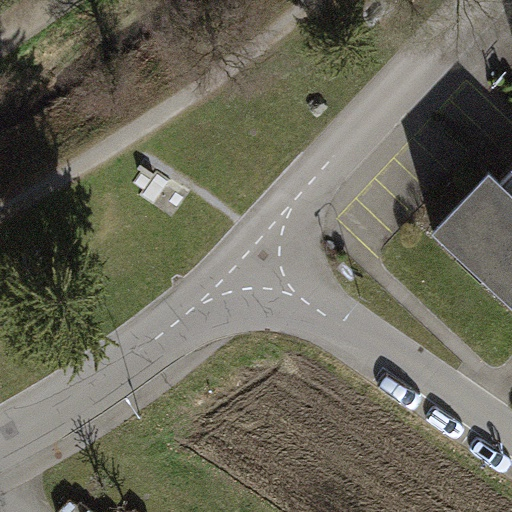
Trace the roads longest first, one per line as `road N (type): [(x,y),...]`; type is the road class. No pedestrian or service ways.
road 1 (residential): [(243,261),(506,0)]
road 2 (residential): [(243,261),(511,454)]
road 3 (residential): [(0,436),(76,393),(243,261)]
